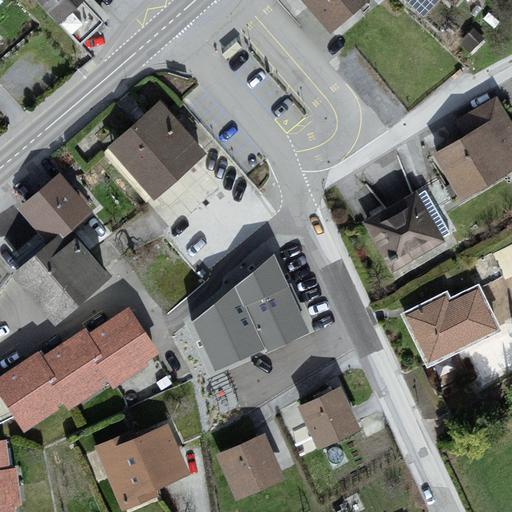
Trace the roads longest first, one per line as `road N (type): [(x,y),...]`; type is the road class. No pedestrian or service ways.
road 1 (unclassified): [(296,190),(448,511)]
road 2 (unclassified): [(296,190),(511,69)]
road 3 (secondary): [(0,170),(166,29)]
road 4 (unclassified): [(166,29),(281,151),(296,190)]
road 5 (unknown): [(369,340),(251,412)]
